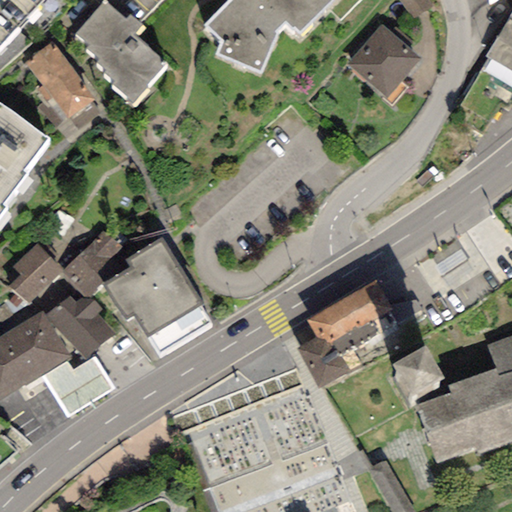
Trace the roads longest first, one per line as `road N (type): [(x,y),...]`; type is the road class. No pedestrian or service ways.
road 1 (primary): [(0,511),(30,479),(176,378),(341,277)]
road 2 (residential): [(341,277),(327,243),(331,222),(405,154),(438,112),(454,72),(446,0)]
road 3 (primary): [(341,277),(511,161)]
